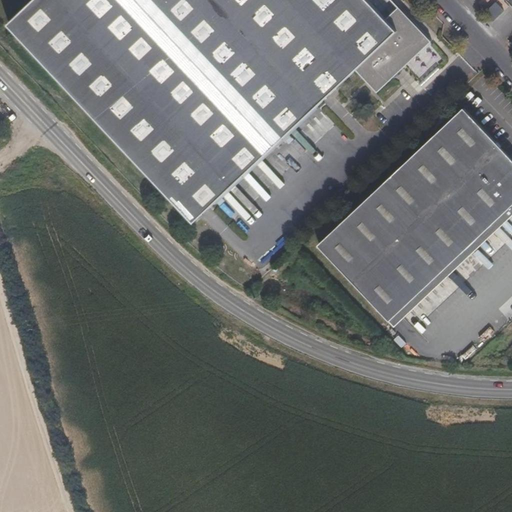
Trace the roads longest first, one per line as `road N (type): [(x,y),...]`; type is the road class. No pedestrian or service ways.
road 1 (secondary): [(0,77),(183,265),(249,314),(394,376),(511,389)]
road 2 (track): [(72,511),(0,271)]
